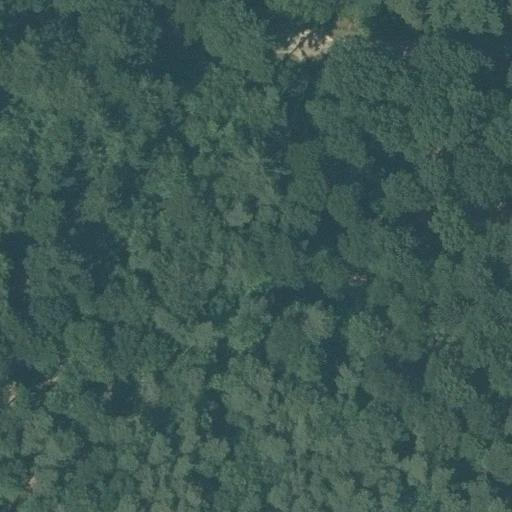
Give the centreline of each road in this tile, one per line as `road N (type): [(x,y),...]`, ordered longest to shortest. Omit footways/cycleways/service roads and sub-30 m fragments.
road 1 (track): [(511,496),(484,466),(371,392),(289,229),(278,146),(307,66),(304,0)]
road 2 (unknown): [(511,69),(307,66),(0,34)]
road 3 (track): [(511,44),(349,48),(2,11)]
